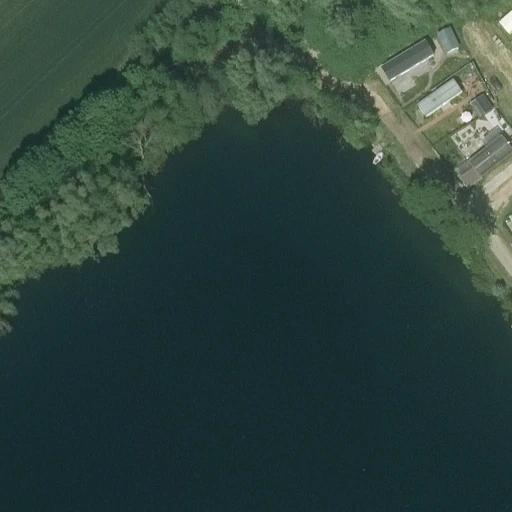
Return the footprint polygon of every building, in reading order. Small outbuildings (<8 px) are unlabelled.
[(511,6),(502,11),(499,3),(462,20),(475,47),(511,30),(511,6)] [(450,29),(437,36),(446,55),(460,48),(450,29)] [(388,82),(434,58),(426,42),(379,67),(388,82)] [(458,105),(471,97),(460,78),(421,101),(438,129),(463,114),(458,105)] [(476,123),(489,109),(473,95),(460,109),(476,123)] [(511,150),(501,136),(469,161),(482,178),(511,154),(511,150)]
